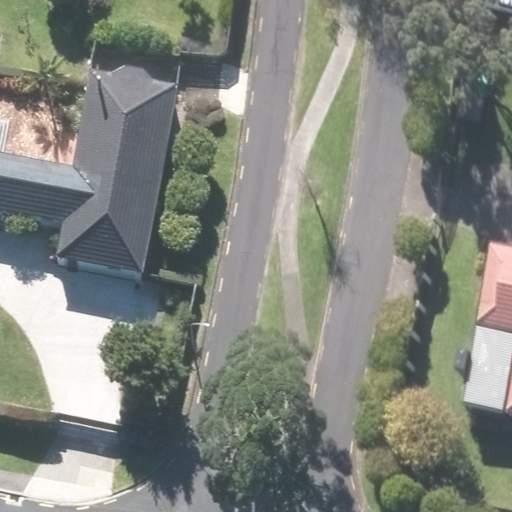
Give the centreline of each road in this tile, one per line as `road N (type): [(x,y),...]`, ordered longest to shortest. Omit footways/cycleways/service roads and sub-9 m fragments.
road 1 (residential): [(192,511),(282,0)]
road 2 (residential): [(395,0),(310,511)]
